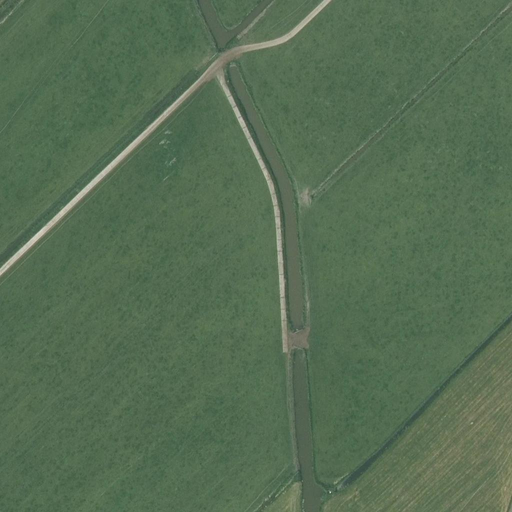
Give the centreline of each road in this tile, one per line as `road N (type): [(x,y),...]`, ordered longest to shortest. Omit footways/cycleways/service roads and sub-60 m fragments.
road 1 (track): [(0,272),(213,67),(272,195),(284,344)]
road 2 (track): [(213,67),(234,52),(276,43),(328,0)]
